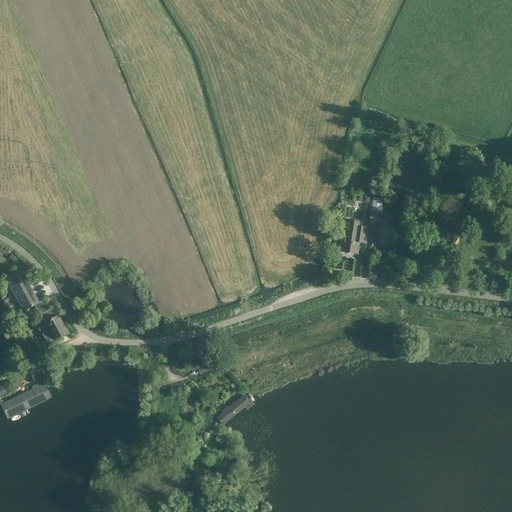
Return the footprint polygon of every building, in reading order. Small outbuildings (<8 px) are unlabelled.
[(361,190),(362,183),(348,181),(346,188),(361,190)] [(386,214),(373,212),(372,224),(378,225),(376,238),(391,240),(394,222),(385,220),(386,214)] [(349,221),(344,249),(359,252),(361,239),(368,240),(370,228),(363,227),(363,223),(349,221)] [(25,262),(14,252),(9,257),(20,267),(25,262)] [(10,280),(25,310),(38,303),(22,273),(10,280)] [(41,314),(49,328),(55,340),(68,332),(54,307),(51,309),(45,299),(38,303),(43,313),(41,314)] [(191,349),(192,360),(206,359),(205,348),(191,349)] [(210,364),(199,369),(201,374),(213,370),(210,364)] [(28,373),(32,382),(41,378),(38,369),(28,373)] [(205,417),(223,437),(264,399),(247,381),(205,417)]
